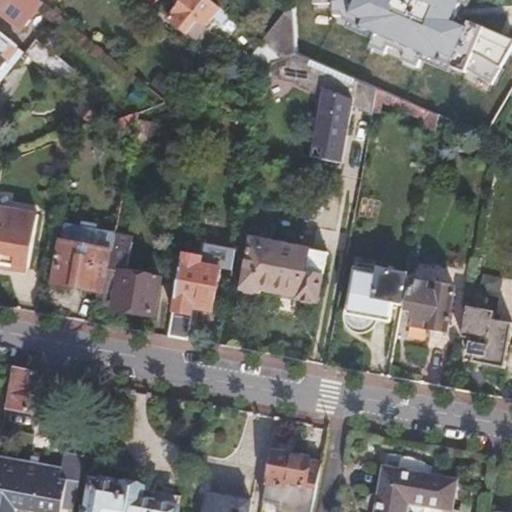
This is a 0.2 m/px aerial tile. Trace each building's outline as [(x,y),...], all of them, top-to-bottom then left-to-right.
[(0,0),(0,12),(26,33),(49,5),(42,0),(0,0)] [(138,0),(135,4),(149,15),(161,0),(138,0)] [(224,26),(231,16),(210,0),(185,0),(171,18),(188,33),(199,20),(207,26),(214,18),(224,26)] [(0,67),(17,47),(0,33),(0,89),(1,88),(0,87),(0,67)] [(22,51),(59,81),(68,70),(49,55),(51,49),(34,36),(22,51)] [(263,67),(272,64),(284,60),(268,47),(256,61),(263,67)] [(284,60),(272,64),(270,74),(304,80),(302,83),(326,93),(314,157),(344,163),(356,106),(376,114),(380,88),(300,54),(284,60)] [(376,114),(374,120),(383,121),(384,113),(389,92),(380,88),(376,114)] [(389,92),(384,113),(406,117),(408,101),(389,92)] [(90,121),(98,111),(82,98),(73,108),(90,121)] [(406,117),(426,120),(429,109),(426,108),(408,101),(406,117)] [(425,128),(437,130),(440,115),(429,109),(426,120),(425,128)] [(138,119),(139,112),(121,118),(120,126),(137,120),(138,119)] [(153,122),(138,119),(137,120),(133,143),(149,146),(153,122)] [(499,152),(501,143),(490,137),(488,136),(479,133),(476,141),(499,152)] [(24,195),(0,189),(0,271),(2,272),(4,263),(29,268),(39,215),(22,211),(24,195)] [(114,232),(67,225),(57,285),(104,293),(114,232)] [(129,273),(135,238),(118,235),(114,249),(104,306),(156,316),(163,280),(129,273)] [(323,302),(332,253),(255,238),(245,291),(263,294),(264,289),(303,295),(302,298),(323,302)] [(172,337),(191,340),(198,306),(217,309),(224,269),(206,266),(207,259),(186,255),(172,337)] [(394,306),(404,307),(409,274),(372,267),(369,276),(358,273),(350,320),(355,328),(366,328),(371,324),(374,320),(391,323),(394,306)] [(457,287),(415,280),(409,308),(416,310),(413,327),(448,333),(457,287)] [(469,305),(463,336),(472,338),(469,360),(507,368),(511,340),(511,322),(494,319),(496,309),(469,305)] [(35,406),(41,374),(17,369),(13,385),(10,399),(10,402),(35,406)] [(0,397),(10,399),(13,385),(0,382),(0,397)] [(34,511),(36,508),(54,511),(64,511),(65,509),(78,511),(88,457),(67,452),(64,467),(1,455),(0,459),(0,511),(34,511)] [(314,511),(323,464),(312,463),(313,460),(275,452),(268,485),(284,489),(283,498),(296,502),(293,511),(314,511)] [(452,511),(457,482),(385,468),(377,511),(428,511),(429,509),(450,511),(452,511)] [(252,511),(255,500),(210,491),(206,511),(252,511)] [(119,507),(90,501),(87,511),(152,511),(154,507),(140,506),(120,501),(119,507)]
